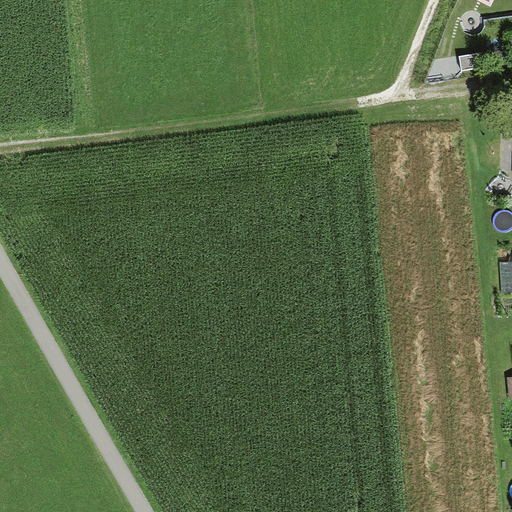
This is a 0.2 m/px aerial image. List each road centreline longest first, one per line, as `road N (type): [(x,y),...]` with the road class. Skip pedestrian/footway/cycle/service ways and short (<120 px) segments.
road 1 (track): [(0,143),(248,117),(396,89),(429,0)]
road 2 (residential): [(0,264),(142,511)]
